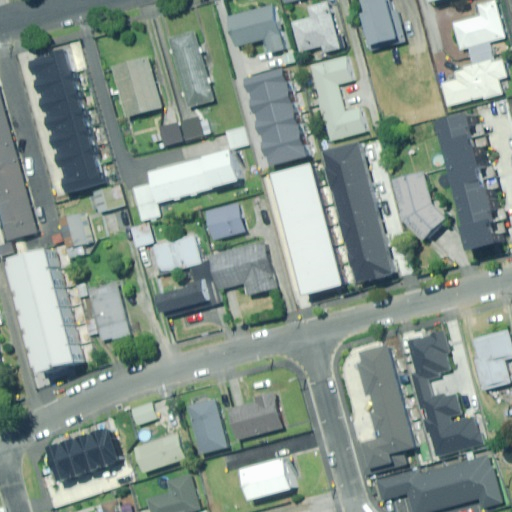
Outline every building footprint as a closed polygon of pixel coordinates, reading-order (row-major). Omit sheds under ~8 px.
[(405,38),(392,0),(362,0),(368,15),(365,16),(375,48),(405,38)] [(495,10),(493,2),(481,6),(484,18),(457,25),(464,51),(471,49),(476,68),(458,73),(460,81),(444,85),(451,108),(487,98),(487,100),(505,96),(501,81),(510,78),(505,61),(497,63),(492,43),(508,39),(500,9),(495,10)] [(333,18),(330,4),(313,8),(315,20),(297,24),(303,53),(326,48),(327,54),(343,50),(336,18),(333,18)] [(238,62),(243,79),(297,65),(292,47),(286,49),(275,8),(232,19),(240,48),(268,41),(271,53),(238,62)] [(216,103),(197,33),(171,40),(190,110),(216,103)] [(357,82),(350,58),(313,68),(333,143),(370,133),(364,109),(348,113),(341,86),(357,82)] [(164,108),(150,59),(114,70),(129,119),(164,108)] [(0,138),(13,135),(0,89),(0,138)] [(313,128),(303,90),(288,95),(289,98),(269,104),(278,137),(282,136),(288,158),(306,153),(304,147),(314,144),(310,129),(313,128)] [(186,142),(180,122),(162,128),(167,147),(186,142)] [(250,146),(246,130),(228,135),(232,151),(250,146)] [(0,190),(27,184),(13,135),(0,138),(0,190)] [(247,182),(238,150),(179,166),(170,169),(150,174),(153,184),(135,188),(144,219),(159,214),(157,206),(247,182)] [(509,196),(497,153),(461,163),(472,206),(509,196)] [(343,170),(338,155),(325,160),(330,174),(343,170)] [(437,206),(428,173),(399,182),(409,221),(429,242),(450,222),(437,206)] [(392,240),(380,183),(347,190),(358,244),(354,245),(360,270),(383,265),(378,243),(392,240)] [(27,184),(0,190),(0,207),(9,243),(41,234),(27,184)] [(127,208),(122,186),(95,193),(100,214),(127,208)] [(333,204),(330,194),(307,200),(310,210),(333,204)] [(247,233),(240,205),(207,214),(214,242),(247,233)] [(94,245),(87,216),(62,222),(71,259),(88,255),(86,247),(94,245)] [(311,230),(307,216),(283,222),(298,281),(325,274),(316,240),(319,239),(316,229),(311,230)] [(156,245),(153,228),(135,232),(138,249),(156,245)] [(204,265),(196,236),(155,247),(163,276),(204,265)] [(278,290),(265,244),(212,258),(221,292),(247,285),(250,298),(278,290)] [(65,282),(58,257),(9,269),(16,295),(65,282)] [(134,336),(119,283),(90,291),(99,320),(88,323),(92,337),(102,334),(105,344),(134,336)] [(212,304),(207,284),(161,295),(166,315),(212,304)] [(83,346),(71,306),(45,314),(58,354),(83,346)] [(511,360),(511,334),(511,333),(478,342),(483,360),(479,361),(487,392),(511,385),(511,374),(508,361),(511,360)] [(394,347),(370,353),(367,354),(369,365),(361,368),(370,405),(378,403),(381,414),(375,415),(379,434),(387,432),(389,438),(358,446),(365,474),(399,465),(397,455),(420,449),(394,347)] [(450,363),(446,349),(416,358),(429,399),(464,389),(455,361),(450,363)] [(286,430),(276,393),(255,399),(256,405),(232,411),(240,442),(286,430)] [(231,449),(219,401),(193,407),(205,456),(231,449)] [(159,420),(154,404),(134,411),(139,427),(159,420)] [(488,436),(481,405),(461,409),(469,441),(488,436)] [(62,468),(74,495),(103,481),(132,439),(111,425),(90,454),(62,468)] [(176,448),(173,439),(139,450),(147,474),(190,460),(185,445),(176,448)] [(488,511),(506,507),(493,456),(428,474),(427,469),(378,482),(383,502),(410,495),(414,511),(437,511),(481,500),(483,511),(488,511)] [(299,490),(290,461),(247,473),(255,502),(299,490)] [(133,469),(113,476),(117,488),(137,481),(133,469)] [(199,511),(202,511),(192,475),(169,482),(173,496),(149,502),(152,511),(199,511)] [(121,511),(119,502),(105,506),(106,511),(121,511)]
